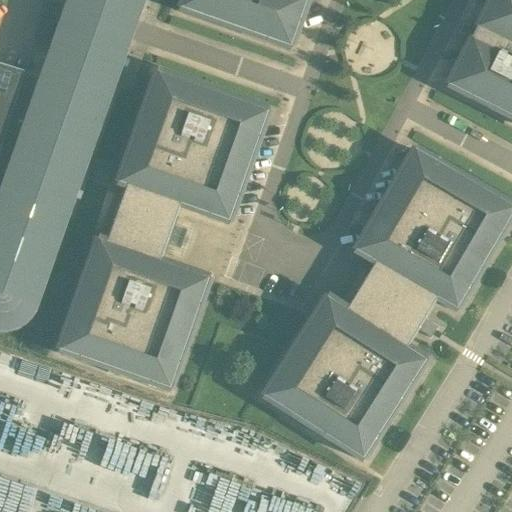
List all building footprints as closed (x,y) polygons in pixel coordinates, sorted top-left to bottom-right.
[(70,0),(0,194),(0,334),(9,334),(23,330),(33,322),(41,304),(44,297),(84,181),(135,34),(147,0),(70,0)] [(291,51),(308,1),(308,0),(182,0),(178,11),(291,51)] [(511,0),(490,0),(476,29),(471,26),(470,25),(467,32),(464,36),(463,38),(465,39),(465,38),(470,41),(447,87),(447,88),(448,88),(447,88),(511,120),(511,0)] [(44,44),(51,23),(40,20),(33,40),(44,44)] [(0,143),(22,73),(0,65),(0,143)] [(174,226),(180,208),(229,225),(269,113),(218,95),(219,93),(208,89),(207,91),(156,73),(117,185),(125,188),(105,243),(97,240),(58,353),(108,370),(107,373),(118,376),(119,374),(170,392),(209,280),(161,263),(167,245),(181,249),(184,240),(187,231),(174,226)] [(326,298),(263,399),(308,427),(307,429),(317,435),(318,434),(363,462),(427,362),(415,354),(407,350),(418,331),(431,339),(433,335),(434,333),(436,330),(438,327),(425,320),(437,301),(457,313),(511,217),(511,207),(470,183),(471,181),(461,175),(460,177),(414,150),(354,253),(380,268),(365,293),(352,314),(326,298)]
